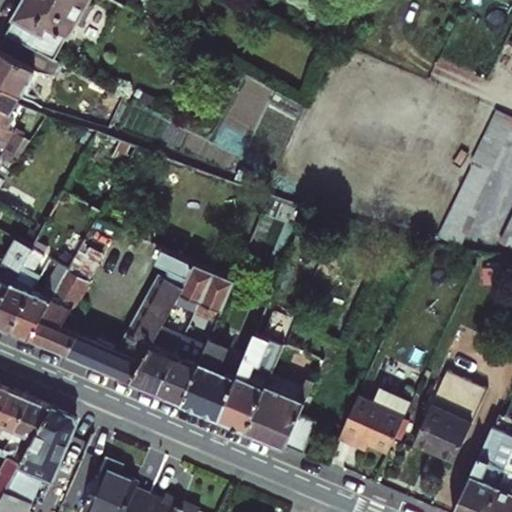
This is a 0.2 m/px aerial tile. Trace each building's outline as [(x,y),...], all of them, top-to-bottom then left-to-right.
[(26,0),(0,47),(37,68),(57,71),(62,62),(55,58),(76,20),(82,23),(93,2),(88,0),(26,0)] [(19,101),(37,68),(0,47),(0,82),(7,86),(3,92),(19,101)] [(0,123),(2,124),(9,128),(16,116),(12,114),(19,101),(3,92),(7,86),(0,82),(0,123)] [(477,161),(447,223),(440,237),(462,247),(511,147),(511,144),(511,117),(498,110),(474,159),(477,161)] [(0,149),(15,158),(26,138),(9,128),(2,124),(0,128),(0,149)] [(19,160),(32,141),(26,138),(15,158),(19,160)] [(0,173),(7,177),(19,160),(15,158),(0,149),(0,173)] [(42,231),(53,211),(42,205),(30,225),(42,231)] [(511,247),(511,219),(501,242),(511,247)] [(85,237),(73,260),(93,270),(105,248),(85,237)] [(0,322),(13,328),(35,289),(27,285),(45,253),(33,246),(21,268),(0,304),(0,322)] [(171,264),(176,253),(165,248),(160,259),(171,264)] [(176,253),(171,264),(167,274),(162,272),(143,308),(145,309),(123,347),(82,331),(71,352),(133,380),(164,324),(177,302),(183,291),(200,298),(224,308),(237,278),(176,253)] [(0,304),(21,268),(5,259),(0,267),(0,304)] [(43,294),(35,289),(13,328),(33,337),(61,286),(69,269),(71,267),(61,262),(43,294)] [(61,286),(79,297),(88,280),(69,269),(61,286)] [(79,297),(61,286),(33,337),(71,352),(82,331),(65,323),(69,317),(79,297)] [(183,291),(177,302),(196,309),(200,298),(183,291)] [(196,309),(195,311),(219,321),(224,308),(200,298),(196,309)] [(65,323),(82,331),(85,324),(69,317),(65,323)] [(175,362),(186,334),(164,324),(133,380),(160,391),(175,362)] [(249,428),(268,382),(273,372),(274,367),(262,362),(273,338),(257,331),(239,375),(222,417),(249,428)] [(209,343),(186,334),(175,362),(160,391),(185,401),(202,360),(209,343)] [(222,417),(239,375),(202,360),(185,401),(222,417)] [(488,389),(448,371),(416,442),(455,460),(488,389)] [(301,396),(305,386),(273,372),(268,382),(301,396)] [(268,382),(249,428),(305,452),(319,419),(302,412),(315,381),(308,377),(305,386),(301,396),(268,382)] [(0,413),(13,389),(0,383),(0,413)] [(388,453),(405,415),(411,402),(382,388),(376,402),(360,394),(340,438),(356,445),(358,440),(388,453)] [(11,438),(32,397),(13,389),(0,413),(0,453),(2,455),(5,450),(0,448),(0,447),(0,438),(2,434),(11,438)] [(54,406),(32,397),(11,438),(20,441),(17,450),(15,453),(11,453),(5,450),(2,455),(7,457),(22,463),(54,406)] [(78,416),(54,406),(22,463),(0,503),(0,511),(29,511),(34,502),(27,498),(34,484),(34,481),(29,474),(29,472),(33,470),(55,480),(62,464),(62,460),(61,458),(59,456),(60,454),(60,451),(67,444),(71,445),(79,425),(79,421),(78,416)] [(511,452),(511,432),(494,425),(494,426),(454,511),(487,511),(506,466),(511,452)] [(62,464),(71,445),(67,444),(60,451),(60,454),(59,456),(61,458),(62,460),(62,464)] [(511,511),(511,452),(506,466),(487,511),(511,511)] [(0,503),(22,463),(7,457),(1,468),(3,470),(0,474),(0,503)] [(84,510),(88,511),(142,511),(151,492),(138,486),(140,481),(121,473),(125,465),(106,458),(84,510)] [(165,498),(151,492),(142,511),(199,511),(201,508),(166,494),(165,498)]
